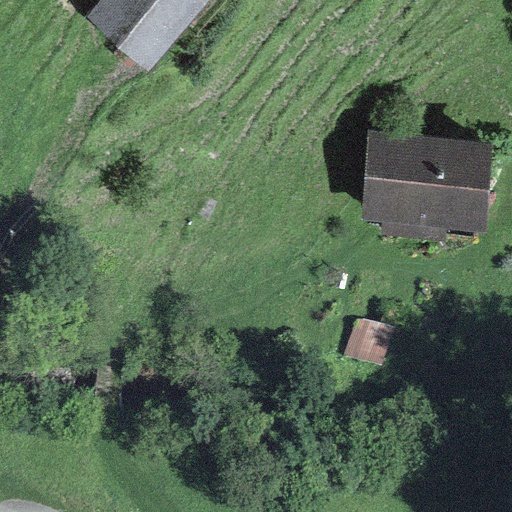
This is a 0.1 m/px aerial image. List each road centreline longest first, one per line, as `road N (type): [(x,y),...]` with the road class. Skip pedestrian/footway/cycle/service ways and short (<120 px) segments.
road 1 (track): [(162,511),(111,437),(109,365),(189,312),(360,253)]
road 2 (track): [(0,253),(105,86)]
